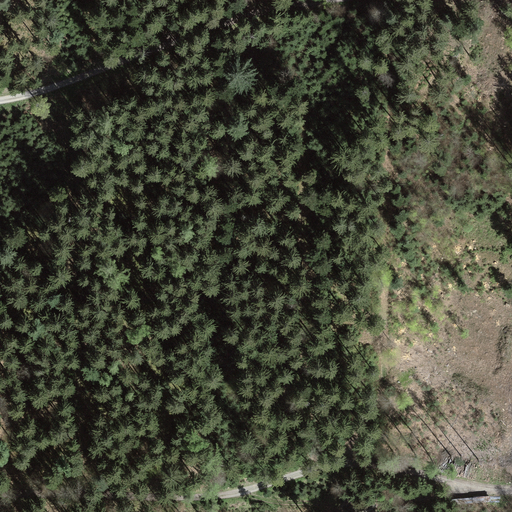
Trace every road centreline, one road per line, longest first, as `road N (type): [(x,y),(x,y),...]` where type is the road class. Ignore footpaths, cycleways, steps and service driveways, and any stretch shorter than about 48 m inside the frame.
road 1 (track): [(0,493),(240,494),(351,463),(474,491),(511,491)]
road 2 (track): [(0,98),(64,92),(293,0)]
